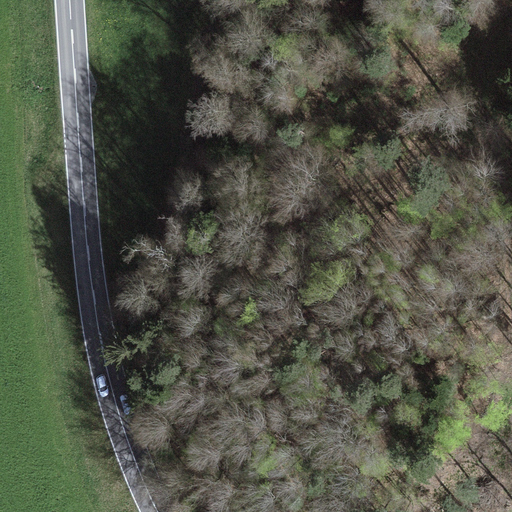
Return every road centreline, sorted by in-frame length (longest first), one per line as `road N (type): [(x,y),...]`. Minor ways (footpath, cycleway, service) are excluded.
road 1 (tertiary): [(69,0),(95,312),(118,412),(155,511)]
road 2 (track): [(511,14),(483,43),(473,72),(475,121),(506,226),(511,288)]
